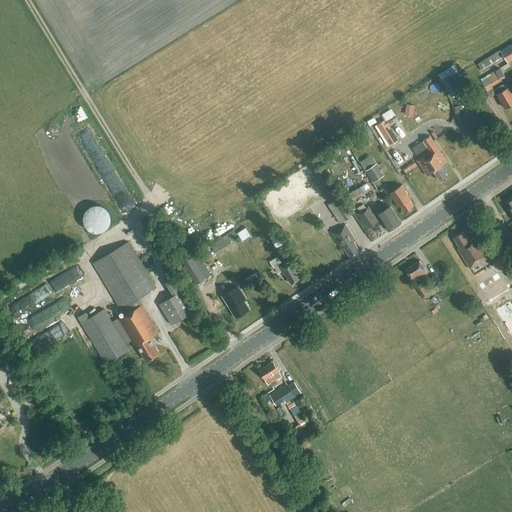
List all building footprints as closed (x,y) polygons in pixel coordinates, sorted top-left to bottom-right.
[(482,72),(505,58),(508,63),(511,60),(511,43),(478,64),(482,72)] [(493,86),(505,78),(500,69),(495,71),(496,73),(481,81),(487,91),(493,88),(493,86)] [(458,72),(442,83),(452,98),(468,87),(458,72)] [(497,94),(506,109),(511,104),(511,94),(507,87),(504,83),(498,87),(501,91),(497,94)] [(397,115),(406,109),(401,102),(392,109),(397,115)] [(385,120),(377,125),(390,146),(398,141),(389,126),(397,121),(393,115),(385,120)] [(367,126),(361,130),(366,139),(373,135),(367,126)] [(423,141),(412,148),(417,155),(428,148),(429,150),(427,151),(428,153),(417,160),(427,176),(433,171),(440,181),(447,176),(445,173),(448,172),(443,165),(447,162),(430,137),(423,141)] [(366,172),(374,183),(384,176),(376,164),(366,172)] [(404,212),(413,206),(407,196),(409,195),(402,186),(390,194),(396,204),(398,203),(404,212)] [(340,224),(352,216),(341,197),(328,205),(340,224)] [(111,219),(110,216),(109,213),(107,209),(104,207),(100,205),(96,205),(93,206),(90,207),(87,209),(85,212),(83,215),(83,219),(83,223),(85,226),(87,229),(90,231),(93,232),(96,233),(100,232),(104,231),(107,229),(109,225),(110,222),(111,219)] [(367,229),(378,221),(368,206),(357,214),(367,229)] [(388,231),(401,222),(390,206),(377,214),(388,231)] [(230,219),(221,224),(226,232),(235,226),(230,219)] [(247,228),(252,236),(261,230),(255,222),(247,228)] [(350,257),(359,251),(353,241),(355,240),(345,224),(331,233),(342,249),(344,248),(350,257)] [(281,230),(286,242),(292,239),(288,228),(281,230)] [(470,269),(488,257),(476,238),(469,242),(463,232),(454,238),(460,248),(458,249),(470,269)] [(276,248),(283,243),(277,234),(270,238),(276,248)] [(227,236),(211,246),(216,253),(231,243),(227,236)] [(126,243),(93,263),(121,309),(122,308),(125,314),(112,322),(126,344),(132,340),(140,355),(142,354),(146,361),(159,353),(150,338),(159,333),(151,320),(142,304),(143,304),(139,298),(154,289),(126,243)] [(242,250),(231,257),(245,279),(256,273),(242,250)] [(195,284),(211,275),(198,253),(182,262),(195,284)] [(511,257),(511,255),(496,262),(500,270),(511,264),(511,257)] [(279,267),(278,267),(278,266),(281,264),(280,263),(282,261),(280,256),(270,261),(274,267),(278,273),(281,271),(284,275),(285,274),(291,283),(301,278),(295,268),(297,267),(292,259),(279,268),(279,267)] [(413,282),(427,273),(420,261),(405,270),(413,282)] [(51,297),(81,284),(75,272),(45,285),(51,297)] [(182,273),(177,275),(182,286),(187,284),(182,273)] [(421,298),(428,294),(422,283),(415,288),(421,298)] [(246,311),(249,309),(243,299),(245,298),(238,286),(222,296),(235,318),(238,316),(239,316),(246,311)] [(171,325),(194,311),(182,290),(159,304),(171,325)] [(73,294),(30,320),(37,331),(79,305),(73,294)] [(511,305),(509,300),(494,309),(509,333),(511,330),(511,305)] [(85,312),(78,317),(81,323),(106,364),(129,350),(126,344),(112,322),(104,308),(89,318),(85,312)] [(276,380),(282,376),(273,362),(259,371),(268,385),(270,383),(273,387),(278,383),(276,380)] [(290,401),(302,394),(294,382),(288,386),(287,384),(270,395),(276,405),(289,398),(290,401)] [(296,405),(290,409),(294,416),(301,412),(296,405)] [(304,422),(290,431),(296,441),(314,429),(311,426),(308,428),(304,422)]
